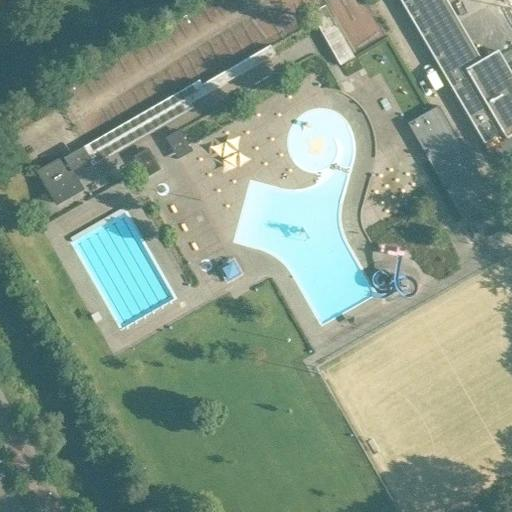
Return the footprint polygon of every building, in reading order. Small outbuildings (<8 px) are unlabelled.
[(400,0),(485,145),(503,135),(505,139),(511,135),(511,72),(499,50),(482,60),(446,0),(400,0)] [(312,14),(324,36),(341,66),(355,58),(325,6),(312,14)] [(200,81),(83,149),(90,162),(275,55),(271,46),(201,87),(199,83),(200,82),(200,81)] [(489,192),(439,106),(408,124),(463,220),(487,206),(482,196),(489,192)] [(175,154),(190,145),(185,137),(170,145),(175,154)] [(153,155),(138,163),(143,172),(158,164),(153,155)] [(38,172),(56,203),(73,188),(73,174),(74,174),(72,171),(64,157),(57,161),(38,172)] [(480,234),(487,230),(490,229),(483,218),(474,223),(480,234)] [(237,274),(235,269),(232,265),(231,266),(226,258),(221,261),(226,269),(224,270),(229,278),(237,274)]
